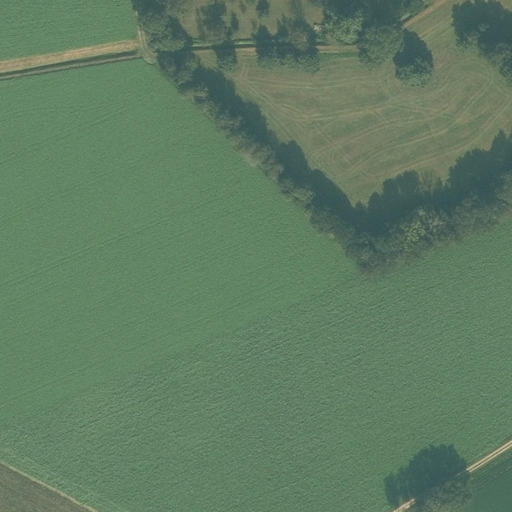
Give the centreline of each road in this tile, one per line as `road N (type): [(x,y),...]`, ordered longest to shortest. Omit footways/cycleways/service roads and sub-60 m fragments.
road 1 (track): [(448,0),(384,42),(355,48),(145,55),(135,0)]
road 2 (track): [(403,511),(511,443)]
